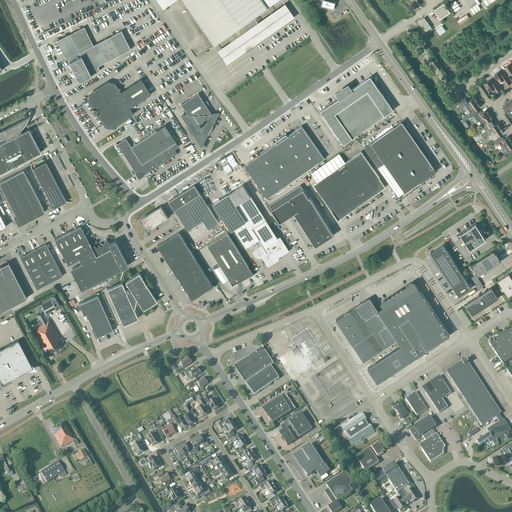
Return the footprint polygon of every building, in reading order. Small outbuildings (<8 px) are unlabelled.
[(156,0),(162,7),(171,0),(181,0),(213,45),(277,0),(156,0)] [(335,3),(324,0),(323,0),(321,6),(333,9),(335,3)] [(440,20),(450,13),(444,4),(434,11),(440,20)] [(425,31),(431,27),(427,21),(426,22),(424,19),(420,22),(422,25),(421,25),(425,31)] [(100,70),(97,66),(131,49),(121,30),(93,45),(84,27),(57,41),(75,77),(77,76),(79,81),(83,78),(85,79),(86,77),(90,75),(100,70)] [(505,78),(500,71),(494,74),(499,82),(503,79),(507,85),(511,83),(507,76),(505,78)] [(352,138),(393,109),(376,84),(370,76),(350,90),(348,87),(339,93),(341,96),(321,111),(344,144),(352,138)] [(129,108),(151,94),(141,78),(120,92),(119,91),(119,89),(117,88),(114,83),(108,82),(90,93),(88,100),(94,108),(92,108),(98,109),(96,115),(97,115),(97,113),(105,126),(112,127),(133,113),(129,108)] [(489,92),(493,89),(496,93),(501,89),(497,83),(494,85),(490,79),(485,83),(487,86),(486,87),(489,92)] [(211,114),(198,93),(181,104),(188,115),(182,115),(188,125),(188,128),(189,130),(191,133),(192,134),(194,136),(195,135),(201,145),(207,135),(209,133),(210,132),(212,129),(212,127),(213,124),(212,124),(216,117),(214,114),(211,114)] [(474,97),(469,101),(465,96),(460,100),(463,104),(464,104),(467,109),(477,101),(474,97)] [(476,113),(474,110),(481,106),(477,101),(467,109),(469,112),(468,113),(470,117),(473,115),(476,113)] [(511,116),(511,109),(507,103),(503,106),(510,117),(511,116)] [(476,113),(473,115),(475,117),(479,114),(482,119),(490,114),(487,109),(481,113),(479,111),(476,113)] [(30,114),(29,114),(28,117),(5,129),(5,128),(0,130),(0,138),(2,138),(4,138),(5,141),(0,143),(12,166),(40,152),(29,129),(21,132),(20,130),(23,127),(26,123),(28,119),(30,114)] [(482,126),(483,129),(489,125),(487,122),(493,118),(490,114),(482,119),(479,121),(482,126)] [(380,137),(371,143),(364,148),(394,191),(401,187),(405,192),(436,171),(402,122),(381,136),(380,135),(379,136),(380,137)] [(483,129),(485,131),(488,129),(491,134),(501,127),(497,122),(490,127),(489,125),(483,129)] [(252,160),(262,174),(254,180),(267,198),(324,158),(302,125),(288,135),(286,133),(275,141),(277,143),(252,160)] [(493,139),(494,142),(499,138),(498,136),(504,132),(501,127),(491,134),(490,134),(493,139)] [(171,145),(176,142),(170,133),(166,136),(160,128),(131,146),(126,138),(118,143),(119,144),(118,145),(116,143),(138,176),(137,175),(141,176),(140,176),(140,177),(177,153),(171,145)] [(499,149),(500,148),(511,140),(508,136),(501,141),(499,138),(494,142),(496,144),(497,144),(500,148),(499,149)] [(505,155),(511,152),(509,149),(511,146),(511,141),(511,140),(500,148),(504,154),(505,155)] [(0,172),(12,166),(0,143),(0,172)] [(339,153),(311,173),(318,182),(314,184),(338,219),(386,186),(361,151),(345,162),(339,153)] [(66,201),(45,161),(32,168),(53,208),(66,201)] [(42,206),(23,170),(0,181),(0,185),(20,224),(43,211),(44,212),(45,212),(42,206)] [(208,229),(219,223),(194,185),(169,201),(188,231),(203,221),(208,229)] [(269,205),(280,222),(294,213),(315,246),(334,234),(310,196),(308,198),(300,185),(269,205)] [(251,195),(246,198),(244,195),(240,198),(241,201),(236,205),(246,221),(233,229),(246,248),(250,245),(254,250),(252,251),(254,254),(254,253),(257,256),(261,256),(268,266),(276,261),(275,259),(288,251),(280,238),(279,239),(276,236),(251,195)] [(168,217),(161,206),(140,219),(148,230),(168,217)] [(470,249),(486,239),(476,223),(460,233),(470,249)] [(81,263),(72,268),(84,289),(122,269),(123,271),(122,276),(124,274),(126,271),(124,268),(128,265),(115,240),(109,243),(106,239),(102,244),(100,243),(99,245),(98,244),(97,247),(94,245),(92,248),(80,226),(54,239),(68,265),(80,258),(82,263),(81,263)] [(157,244),(169,263),(190,249),(179,232),(162,243),(161,242),(157,244)] [(207,246),(219,264),(213,268),(223,283),(229,279),(233,286),(254,275),(237,249),(227,233),(207,246)] [(46,243),(20,257),(37,289),(62,276),(46,243)] [(443,244),(430,252),(459,296),(471,288),(443,244)] [(213,286),(190,249),(169,263),(193,300),(197,298),(196,297),(213,286)] [(471,265),(478,276),(501,261),(494,250),(471,265)] [(0,311),(27,298),(14,273),(8,262),(0,266),(0,267),(2,271),(0,271),(0,311)] [(120,280),(121,282),(107,289),(123,324),(138,318),(134,309),(134,305),(135,306),(137,305),(135,302),(136,298),(143,309),(156,301),(139,273),(126,281),(123,277),(124,274),(122,276),(120,280)] [(508,296),(511,293),(511,278),(509,273),(498,280),(502,287),(500,288),(502,290),(503,290),(508,296)] [(470,278),(478,290),(483,286),(476,274),(470,278)] [(378,310),(397,340),(401,346),(367,368),(377,383),(449,335),(413,280),(380,303),(383,307),(378,310)] [(469,309),(472,314),(498,298),(491,287),(464,305),(469,309)] [(111,330),(112,328),(97,295),(79,303),(84,314),(86,313),(96,335),(98,335),(101,334),(102,335),(105,334),(104,333),(111,330)] [(54,297),(51,299),(56,308),(60,306),(56,300),(54,297)] [(364,362),(397,340),(378,310),(370,298),(336,320),(364,362)] [(45,312),(43,313),(43,312),(37,316),(42,324),(33,329),(42,345),(43,345),(48,354),(54,351),(54,353),(59,350),(58,349),(64,346),(62,343),(63,342),(63,340),(61,340),(49,320),(48,321),(44,314),(45,313),(46,313),(56,308),(51,299),(41,305),(42,307),(43,309),(45,312)] [(290,340),(293,344),(289,347),(291,350),(279,359),(286,370),(292,379),(326,357),(319,347),(307,328),(290,340)] [(490,345),(503,365),(511,358),(511,331),(511,329),(490,343),(490,345)] [(30,363),(28,360),(18,340),(0,349),(0,377),(2,382),(3,383),(28,370),(29,369),(30,368),(30,366),(30,365),(30,363)] [(274,364),(261,345),(261,346),(262,347),(251,355),(250,358),(247,358),(234,366),(232,366),(234,367),(254,396),(254,395),(279,378),(271,366),(274,364)] [(180,371),(192,363),(188,357),(180,363),(182,367),(178,369),(180,371)] [(463,361),(446,372),(482,426),(496,417),(499,422),(487,430),(489,434),(477,442),(479,446),(488,440),(493,447),(498,444),(496,440),(511,430),(504,419),(502,420),(499,415),(501,414),(467,362),(463,361)] [(193,378),(201,373),(197,367),(191,372),(189,369),(184,372),(187,377),(190,375),(193,378)] [(431,382),(442,399),(451,394),(440,376),(431,382)] [(195,387),(196,387),(198,390),(208,383),(204,378),(198,382),(197,380),(188,385),(190,389),(194,386),(195,387)] [(431,382),(422,388),(439,413),(448,407),(442,399),(431,382)] [(405,399),(417,416),(427,409),(416,393),(417,392),(416,392),(411,395),(405,399)] [(268,417),(273,425),(296,409),(286,394),(264,408),(269,417),(268,417)] [(208,396),(203,399),(207,406),(209,404),(213,411),(219,408),(217,404),(219,403),(216,398),(214,399),(211,401),(208,396)] [(202,418),(207,415),(203,408),(206,406),(203,399),(197,402),(200,407),(197,409),(202,418)] [(393,407),(399,416),(398,416),(400,419),(401,419),(409,413),(408,414),(400,402),(402,402),(401,401),(393,407)] [(467,410),(458,416),(464,425),(473,419),(467,410)] [(340,426),(347,436),(348,435),(349,436),(347,437),(354,447),(363,441),(361,440),(364,438),(365,440),(375,433),(368,423),(367,424),(367,423),(368,422),(361,412),(348,420),(350,422),(346,425),(344,423),(340,426)] [(287,446),(300,438),(297,434),(310,426),(301,413),(285,424),(287,428),(279,434),(287,446)] [(188,426),(193,423),(189,415),(183,418),(188,426)] [(464,425),(458,416),(449,422),(455,431),(464,425)] [(182,419),(179,421),(177,417),(172,419),(175,425),(178,424),(181,430),(187,426),(182,419)] [(416,427),(409,431),(415,440),(422,436),(424,439),(433,433),(431,430),(436,427),(430,417),(416,426),(416,427)] [(166,427),(171,436),(176,433),(172,426),(174,425),(171,419),(167,422),(169,425),(166,427)] [(221,429),(224,428),(226,431),(234,425),(231,420),(227,423),(225,420),(218,425),(221,429)] [(74,440),(64,422),(51,430),(61,447),(64,445),(65,446),(72,442),(75,446),(78,444),(75,440),(74,440)] [(157,428),(160,433),(163,432),(166,438),(171,436),(166,427),(163,429),(161,425),(157,428)] [(235,435),(233,433),(238,430),(234,425),(226,431),(227,433),(225,435),(228,440),(234,437),(233,436),(235,435)] [(152,435),(148,437),(153,446),(159,443),(155,438),(158,436),(155,430),(150,433),(152,435)] [(445,447),(441,440),(436,434),(435,435),(433,433),(424,439),(425,441),(423,443),(421,441),(422,443),(422,444),(421,444),(421,445),(420,446),(420,447),(421,448),(421,449),(419,450),(420,450),(421,449),(430,463),(444,454),(443,452),(444,448),(445,447)] [(204,448),(209,446),(205,440),(203,442),(199,435),(194,438),(199,447),(202,445),(204,448)] [(234,437),(228,440),(231,445),(235,442),(237,445),(244,440),(241,435),(235,439),(234,437)] [(198,452),(197,448),(199,447),(194,438),(190,441),(193,446),(190,448),(193,453),(194,454),(198,452)] [(143,445),(140,439),(135,442),(136,444),(133,446),(138,455),(143,452),(140,446),(143,445)] [(241,449),(248,445),(244,440),(237,445),(239,448),(235,451),(238,455),(243,452),(241,449)] [(378,442),(356,457),(365,472),(379,463),(375,458),(383,453),(382,452),(384,451),(378,442)] [(511,442),(502,450),(504,453),(506,457),(509,461),(511,459),(511,458),(511,442)] [(180,447),(185,455),(189,453),(191,455),(193,453),(190,448),(188,449),(184,444),(180,447)] [(310,444),(293,456),(307,477),(316,471),(320,478),(330,471),(325,464),(324,465),(310,444)] [(180,447),(175,449),(178,455),(175,456),(179,463),(184,460),(182,457),(185,455),(180,447)] [(80,461),(88,457),(84,449),(76,454),(80,461)] [(247,460),(254,455),(251,450),(244,454),(243,452),(238,455),(241,459),(245,457),(247,460)] [(8,477),(13,475),(9,466),(6,467),(1,455),(0,455),(0,465),(2,464),(4,469),(4,468),(8,477)] [(254,455),(247,460),(248,462),(246,464),(248,466),(246,467),(248,469),(253,466),(251,464),(257,460),(254,455)] [(153,471),(160,467),(155,457),(148,461),(153,471)] [(216,467),(223,462),(220,457),(213,462),(210,457),(204,461),(206,464),(209,462),(213,469),(216,467)] [(47,483),(64,472),(58,462),(41,472),(47,483)] [(216,467),(218,470),(212,474),(213,476),(214,475),(215,475),(226,467),(223,462),(216,467)] [(395,463),(374,477),(380,486),(388,481),(397,493),(400,497),(401,496),(407,505),(407,504),(408,505),(410,503),(409,503),(410,503),(404,494),(407,493),(404,488),(409,485),(398,468),(395,463)] [(251,475),(254,473),(255,476),(264,470),(261,465),(256,468),(255,466),(248,470),(251,475)] [(198,474),(197,472),(199,471),(197,467),(191,471),(193,474),(187,478),(189,483),(197,478),(195,476),(198,474)] [(215,477),(217,475),(220,473),(222,476),(229,471),(226,467),(215,475),(214,475),(215,477)] [(264,470),(255,476),(257,479),(255,480),(258,485),(265,481),(263,478),(267,475),(264,470)] [(229,471),(222,476),(224,479),(219,482),(222,486),(228,482),(227,480),(233,476),(229,471)] [(354,484),(346,472),(326,485),(329,489),(324,492),(332,504),(336,501),(337,502),(353,492),(350,486),(354,484)] [(161,477),(159,474),(153,478),(155,483),(159,480),(162,485),(170,480),(167,474),(161,477)] [(197,478),(189,483),(192,487),(203,481),(202,479),(199,481),(197,478)] [(22,480),(15,484),(18,489),(20,493),(27,489),(25,485),(22,480)] [(204,483),(203,481),(192,487),(195,492),(202,488),(201,485),(204,483)] [(262,491),(265,488),(267,492),(275,487),(272,482),(265,486),(264,483),(259,486),(262,491)] [(266,497),(269,501),(274,498),(272,496),(278,492),(275,487),(267,492),(269,495),(266,497)] [(174,502),(180,498),(175,489),(172,491),(170,488),(164,492),(162,493),(164,496),(166,495),(166,496),(169,494),(174,502)] [(204,491),(202,488),(195,492),(197,497),(200,495),(202,498),(211,493),(208,488),(204,491)] [(407,493),(404,494),(410,503),(412,501),(413,502),(418,499),(412,489),(407,493)] [(392,500),(389,502),(395,510),(398,508),(400,511),(405,507),(405,506),(407,505),(401,496),(400,497),(394,501),(392,500)] [(237,507),(239,506),(241,508),(248,503),(245,498),(243,500),(241,498),(234,502),(237,507)] [(272,507),(276,504),(278,507),(285,503),(282,498),(276,502),(274,499),(269,502),(272,507)] [(388,511),(380,499),(370,506),(373,511),(388,511)] [(337,511),(342,509),(337,502),(336,501),(332,504),(333,504),(328,508),(330,511),(337,511)] [(183,507),(180,502),(170,508),(172,511),(175,511),(176,511),(188,511),(185,506),(183,507)] [(251,508),(248,503),(241,508),(243,511),(250,511),(249,510),(251,508)] [(278,507),(280,510),(277,511),(282,511),(288,507),(285,503),(278,507)]
